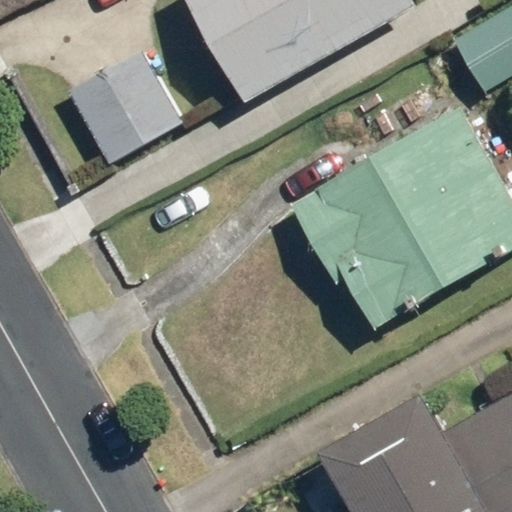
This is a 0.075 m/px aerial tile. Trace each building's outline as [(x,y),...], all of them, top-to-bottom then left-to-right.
[(192,0),(248,101),(433,0),(192,0)] [(511,10),(463,40),(491,88),(511,76),(511,10)] [(146,54),(72,96),(111,165),(185,124),(146,54)] [(378,328),(511,246),(511,190),(465,113),(306,209),(378,328)] [(356,511),(511,511),(511,354),(326,457),(356,511)]
